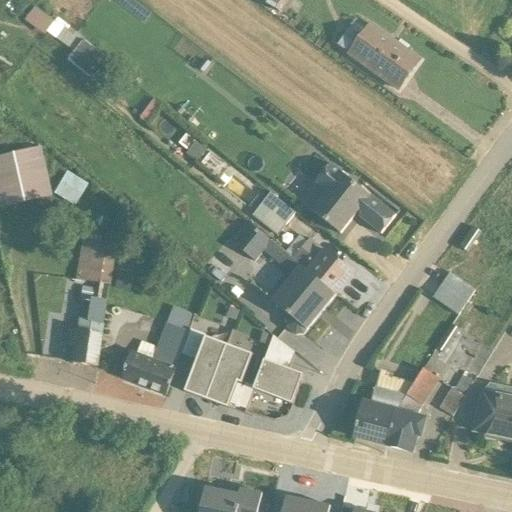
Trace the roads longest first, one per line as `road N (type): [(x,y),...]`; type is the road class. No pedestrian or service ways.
road 1 (residential): [(301,457),(364,342),(511,144)]
road 2 (tertiary): [(511,498),(301,457)]
road 3 (tertiary): [(193,430),(0,388)]
road 4 (unclassified): [(511,91),(384,0)]
